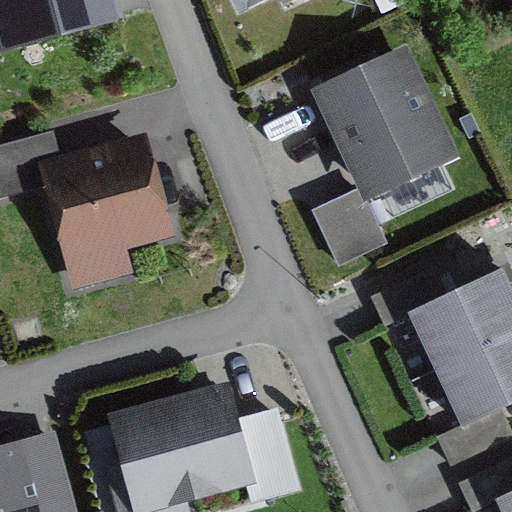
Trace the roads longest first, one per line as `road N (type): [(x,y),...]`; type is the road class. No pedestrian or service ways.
road 1 (residential): [(298,280),(0,372)]
road 2 (residential): [(182,0),(298,280)]
road 3 (residential): [(298,280),(392,511)]
